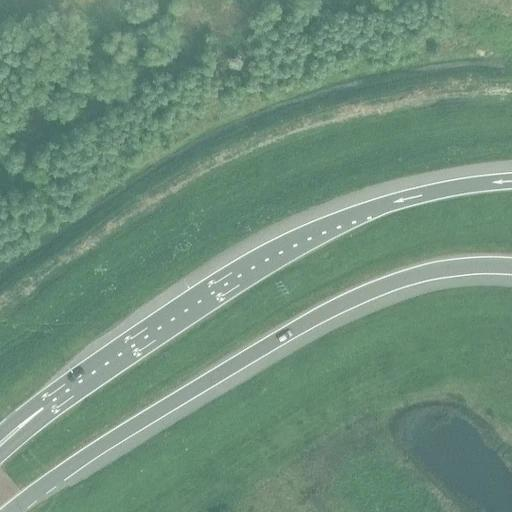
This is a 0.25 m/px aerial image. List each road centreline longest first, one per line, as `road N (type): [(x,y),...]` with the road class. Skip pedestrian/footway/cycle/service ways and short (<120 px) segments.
road 1 (motorway): [(7,511),(96,447),(359,298),(424,275),(511,268)]
road 2 (motorway): [(511,183),(425,194),(316,235),(215,291),(52,404)]
